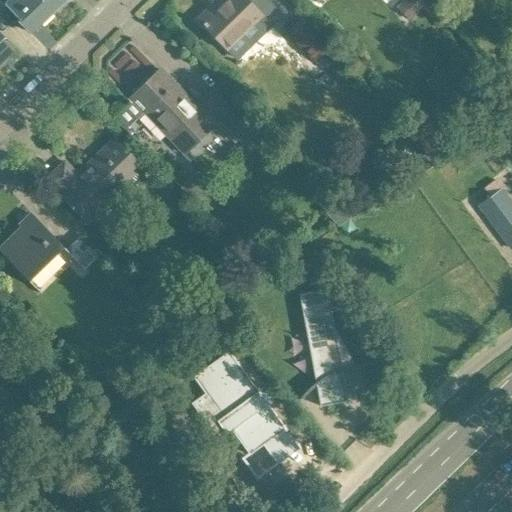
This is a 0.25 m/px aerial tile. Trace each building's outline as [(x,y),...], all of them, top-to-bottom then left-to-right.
[(32,33),(52,13),(39,0),(8,0),(4,4),(32,33)] [(39,0),(52,13),(66,0),(39,0)] [(278,12),(266,0),(218,0),(198,20),(227,49),(261,15),(268,21),(278,12)] [(403,0),(399,5),(413,20),(432,1),(430,0),(403,0)] [(302,18),(286,34),(314,63),(330,47),(302,18)] [(0,35),(0,63),(14,50),(0,35)] [(133,84),(152,66),(131,44),(112,61),(133,84)] [(262,142),(213,91),(196,107),(161,70),(126,103),(128,106),(131,103),(130,101),(135,96),(147,108),(144,111),(145,112),(184,152),(218,120),(250,154),(262,142)] [(64,163),(47,179),(88,221),(143,169),(114,140),(113,140),(117,145),(95,166),(91,162),(77,175),(64,163)] [(481,206),(511,247),(511,205),(502,190),(481,206)] [(0,251),(29,281),(64,247),(32,214),(22,223),(20,220),(17,223),(24,230),(1,251),(0,249),(0,251)] [(98,230),(89,239),(102,253),(111,244),(98,230)] [(85,269),(102,253),(89,239),(83,233),(66,250),(85,269)] [(327,289),(299,294),(299,296),(304,295),(306,307),(310,332),(311,331),(318,367),(313,368),(316,382),(316,385),(328,377),(342,370),(356,367),(355,365),(334,326),(327,289)] [(259,388),(222,400),(248,480),(285,468),(259,388)] [(345,388),(319,403),(319,406),(347,401),(345,388)]
